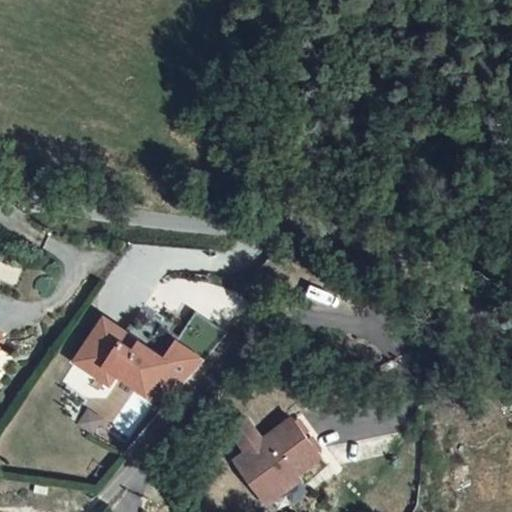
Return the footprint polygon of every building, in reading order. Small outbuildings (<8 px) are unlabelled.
[(106,316),(77,359),(100,375),(108,364),(118,370),(149,392),(151,389),(169,401),(205,358),(177,339),(165,356),(142,340),(136,349),(124,340),(129,332),(106,316)] [(129,332),(124,340),(136,349),(142,340),(129,332)] [(108,364),(100,375),(110,382),(118,370),(108,364)] [(89,408),(79,422),(93,432),(103,418),(89,408)] [(251,457),(239,465),(266,504),(301,480),(324,464),(297,425),(267,446),(253,425),(236,436),(251,457)] [(301,480),(266,504),(269,510),(304,486),(301,480)]
